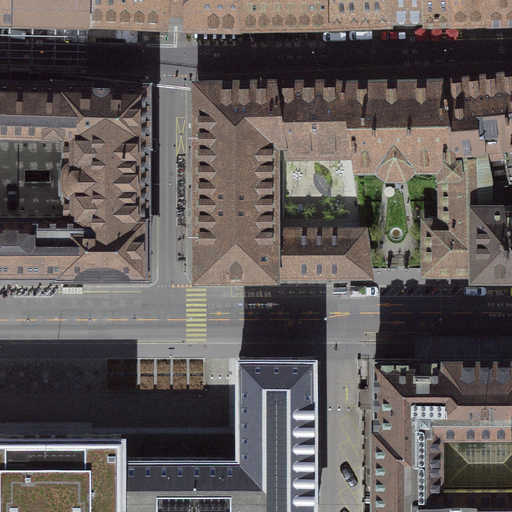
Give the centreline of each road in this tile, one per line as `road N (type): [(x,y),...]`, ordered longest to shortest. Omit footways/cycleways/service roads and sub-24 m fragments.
road 1 (tertiary): [(173,316),(511,318)]
road 2 (residential): [(511,47),(175,60)]
road 3 (residential): [(175,60),(173,316)]
road 4 (residential): [(175,60),(0,56)]
road 5 (tertiary): [(0,315),(173,316)]
